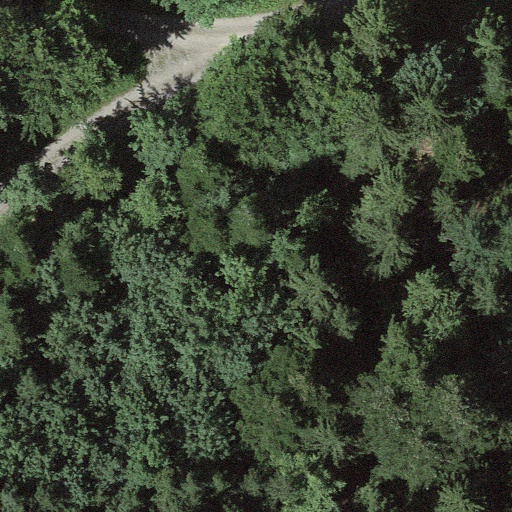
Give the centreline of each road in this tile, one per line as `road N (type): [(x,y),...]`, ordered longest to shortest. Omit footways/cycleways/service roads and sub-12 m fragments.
road 1 (track): [(0,11),(208,36),(373,0)]
road 2 (track): [(208,36),(52,146),(0,193)]
